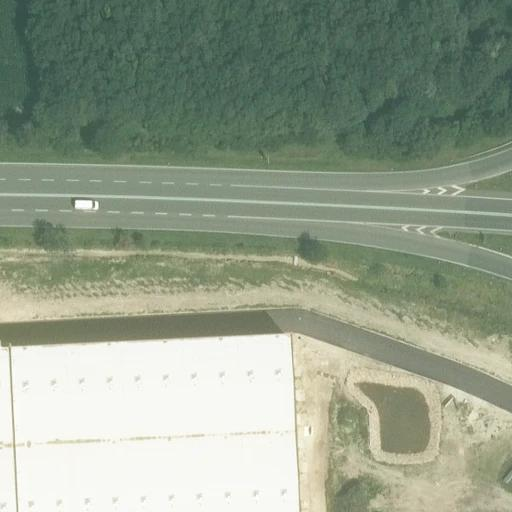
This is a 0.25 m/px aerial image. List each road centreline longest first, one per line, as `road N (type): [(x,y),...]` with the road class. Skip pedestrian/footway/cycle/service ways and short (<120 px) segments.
road 1 (trunk): [(219,200),(511,270)]
road 2 (trunk): [(511,159),(411,184),(219,200)]
road 3 (trunk): [(511,215),(219,200)]
road 4 (trunk): [(219,200),(0,197)]
